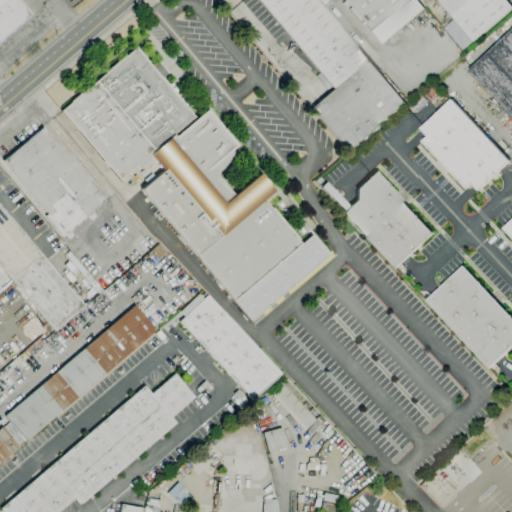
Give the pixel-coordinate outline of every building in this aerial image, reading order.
[(0,0),(37,0),(41,4),(30,14),(31,15),(0,40),(0,0)] [(347,152),(310,108),(329,92),(315,76),(320,73),(288,36),(258,0),(317,0),(405,103),(347,152)] [(383,44),(359,15),(356,17),(349,9),(352,7),(349,4),(345,7),(342,3),(346,0),(416,0),(424,9),(383,44)] [(511,8),(473,42),(438,0),(506,0),(511,6),(511,8)] [(511,116),(468,70),(511,29),(511,116)] [(149,154),(119,179),(60,110),(135,47),(151,66),(158,61),(168,73),(161,78),(195,118),(206,109),(237,145),(231,151),(235,156),(215,174),(233,195),(258,174),(274,192),(264,200),(271,209),(272,208),(299,240),(298,241),(300,243),(233,300),(140,189),(163,170),(149,154)] [(478,191),(471,183),(465,188),(421,142),(427,136),(420,129),(451,100),(509,161),(478,191)] [(61,237),(44,216),(45,215),(47,214),(2,160),(42,127),(105,201),(61,237)] [(153,160),(143,169),(139,165),(149,156),(153,160)] [(396,268),(343,212),(320,187),(326,182),(349,206),(355,200),(356,189),(375,172),(433,234),(396,268)] [(0,267),(0,207),(83,306),(54,331),(0,267)] [(511,238),(503,229),(511,220),(511,238)] [(300,243),(233,300),(250,320),(328,255),(311,235),(300,243)] [(511,346),(489,368),(426,301),(463,266),(511,318),(511,346)] [(252,401),(179,322),(184,316),(180,312),(198,294),(203,299),(206,295),(280,374),(252,401)] [(18,444),(3,427),(9,422),(4,416),(134,305),(155,330),(26,441),(24,439),(18,444)] [(56,511),(2,511),(0,509),(143,386),(150,394),(174,374),(194,397),(170,417),(175,423),(81,503),(75,496),(56,511)] [(304,431),(268,392),(271,389),(272,389),(279,382),(316,420),(304,431)] [(0,463),(0,427),(1,427),(19,447),(0,463)] [(268,453),(262,433),(281,428),(287,447),(268,453)] [(181,508),(167,493),(178,482),(193,497),(181,508)] [(342,505),(322,501),(323,493),(344,497),(342,505)] [(276,500),(278,511),(277,511),(261,511),(263,499),(276,500)] [(142,511),(119,511),(120,510),(111,509),(112,503),(143,509),(142,511)] [(338,511),(323,511),(325,503),(340,506),(338,511)]
